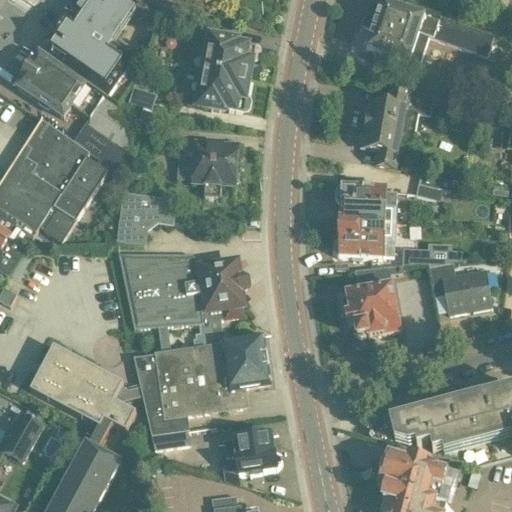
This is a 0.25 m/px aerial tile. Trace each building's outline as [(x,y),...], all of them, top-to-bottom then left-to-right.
[(87,0),(85,4),(86,5),(79,15),(78,14),(73,22),(66,17),(56,31),(45,48),(40,55),(120,111),(133,92),(146,72),(106,44),(136,0),(135,0),(87,0)] [(370,10),(363,30),(374,34),(367,55),(375,57),(372,67),(390,73),(393,63),(409,69),(410,68),(420,71),(430,42),(487,61),(494,39),(442,22),(440,26),(426,21),(383,7),(380,14),(370,10)] [(162,15),(158,29),(183,35),(186,20),(162,15)] [(210,40),(203,75),(256,84),(260,62),(254,61),(255,50),(238,47),(238,45),(210,40)] [(22,84),(17,92),(64,123),(71,111),(90,124),(86,130),(75,147),(91,158),(120,176),(127,157),(137,124),(94,98),(95,96),(85,89),(84,90),(38,60),(33,68),(31,66),(21,83),(22,84)] [(203,75),(197,110),(225,115),(226,113),(244,116),(245,106),(252,107),(256,84),(203,75)] [(441,89),(438,102),(465,110),(468,97),(441,89)] [(133,92),(129,107),(151,114),(156,99),(133,92)] [(371,106),(363,152),(380,155),(377,170),(397,173),(399,161),(397,160),(400,143),(413,146),(420,105),(408,101),(390,97),(388,109),(371,106)] [(443,105),(440,116),(461,123),(464,111),(443,105)] [(143,115),(138,131),(165,140),(171,123),(143,115)] [(87,164),(91,158),(75,147),(42,124),(25,151),(30,154),(25,162),(21,159),(10,175),(15,178),(9,187),(0,201),(0,217),(33,240),(36,236),(40,238),(44,232),(47,235),(46,237),(61,247),(108,179),(87,164)] [(180,147),(178,185),(205,188),(205,201),(221,202),(222,189),(236,190),(236,188),(240,184),(241,177),(237,173),(238,149),(197,147),(197,148),(180,147)] [(421,180),(419,189),(440,193),(443,193),(457,196),(459,185),(421,180)] [(419,189),(417,197),(437,202),(439,193),(419,189)] [(336,195),(336,203),(340,209),(341,209),(341,225),(396,228),(397,197),(386,196),(387,192),(341,190),(336,195)] [(126,199),(120,245),(145,248),(147,234),(159,225),(172,227),(175,206),(126,199)] [(0,252),(0,253),(0,252),(0,271),(9,277),(33,242),(32,242),(33,240),(0,217),(0,252)] [(394,262),(395,245),(396,228),(341,225),(340,226),(340,243),(339,243),(334,248),(333,256),(337,261),(353,262),(394,262)] [(428,254),(409,254),(409,270),(428,268),(428,254)] [(463,256),(452,256),(451,267),(462,266),(463,256)] [(194,259),(119,260),(136,334),(160,332),(169,331),(200,328),(205,328),(205,326),(210,325),(201,271),(196,272),(194,259)] [(141,392),(143,401),(151,440),(188,435),(186,420),(247,411),(244,392),(270,388),(269,386),(271,385),(265,343),(263,343),(263,341),(227,346),(226,334),(224,334),(222,323),(245,320),(244,310),(242,296),(248,290),(247,283),(240,280),(238,265),(201,271),(210,325),(205,326),(205,328),(200,328),(202,337),(197,337),(198,342),(195,343),(196,353),(173,357),(163,358),(135,363),(141,392)] [(453,269),(429,273),(434,303),(446,300),(450,320),(492,312),(486,276),(455,281),(453,269)] [(401,336),(391,280),(404,278),(403,271),(355,275),(359,297),(347,299),(348,299),(339,301),(342,319),(347,318),(349,333),(356,332),(357,337),(355,338),(356,339),(357,339),(363,341),(362,343),(363,344),(364,341),(369,340),(369,342),(401,336)] [(7,293),(0,306),(13,312),(19,300),(7,293)] [(169,331),(160,332),(163,358),(173,357),(169,331)] [(97,511),(122,466),(98,454),(112,428),(126,435),(136,416),(122,409),(124,405),(143,401),(141,392),(129,394),(122,390),(124,387),(54,351),(31,395),(99,431),(90,449),(87,448),(52,511),(38,511),(37,511),(97,511)] [(511,394),(376,431),(379,441),(379,442),(379,443),(478,472),(511,462),(511,394)] [(27,414),(3,455),(23,466),(43,429),(30,421),(32,417),(27,414)] [(188,435),(151,440),(154,456),(190,449),(188,435)] [(239,468),(225,470),(227,485),(243,489),(241,480),(278,475),(278,474),(283,469),(282,461),(275,458),(272,439),(278,438),(278,437),(235,443),(236,445),(226,447),(229,462),(238,460),(239,468)] [(381,474),(378,485),(381,489),(388,491),(439,505),(436,504),(438,500),(430,498),(433,486),(443,489),(448,471),(411,461),(410,461),(409,461),(408,462),(408,463),(407,464),(389,459),(385,472),(381,474)] [(386,509),(385,511),(445,511),(447,507),(439,505),(388,491),(384,505),(386,509)] [(236,500),(212,503),(212,511),(240,511),(238,511),(236,500)]
